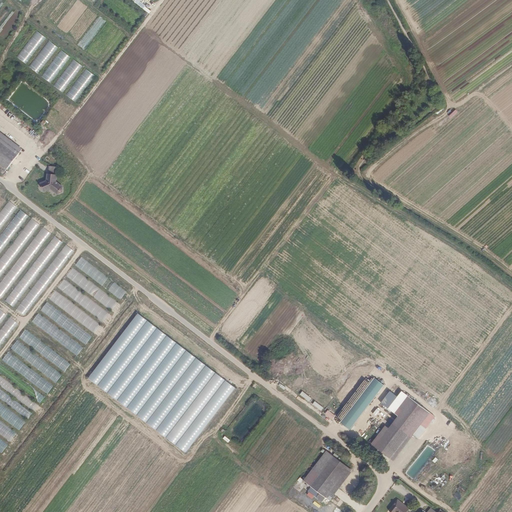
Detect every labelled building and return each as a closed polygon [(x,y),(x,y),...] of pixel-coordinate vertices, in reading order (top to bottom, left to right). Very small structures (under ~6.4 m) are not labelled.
[(133,0),(150,12),(152,10),(140,2),(141,0),(133,0)] [(36,30),(17,57),(28,64),(46,37),(36,30)] [(30,67),(40,74),(57,46),(47,40),(30,67)] [(41,75),(51,83),(71,57),(62,50),(41,75)] [(64,92),(83,65),(74,59),(54,85),(64,92)] [(85,68),(66,95),(76,102),(95,75),(85,68)] [(452,118),(459,112),(457,109),(449,116),(452,118)] [(45,119),(42,123),(49,129),(52,125),(45,119)] [(23,148),(0,131),(0,137),(20,152),(23,148)] [(0,137),(0,163),(7,169),(20,152),(0,137)] [(58,167),(50,166),(47,180),(41,184),(45,191),(51,189),(58,194),(62,191),(63,187),(57,182),(58,167)] [(0,228),(16,206),(7,199),(0,209),(0,228)] [(19,208),(0,235),(0,254),(28,214),(19,208)] [(21,252),(40,224),(30,217),(0,260),(0,277),(4,271),(8,273),(22,253),(21,252)] [(0,296),(3,299),(50,232),(42,226),(0,284),(0,296)] [(53,235),(6,301),(15,308),(62,241),(53,235)] [(17,309),(26,316),(74,250),(65,244),(17,309)] [(82,258),(76,266),(104,287),(107,282),(110,284),(112,280),(82,258)] [(67,278),(113,310),(119,301),(72,270),(67,278)] [(64,281),(59,288),(90,310),(91,309),(93,310),(95,308),(101,312),(97,318),(104,322),(110,313),(64,281)] [(122,299),(127,291),(114,284),(109,291),(122,299)] [(56,291),(50,299),(95,334),(101,326),(56,291)] [(87,344),(93,336),(47,303),(41,311),(87,344)] [(78,356),(84,347),(39,314),(32,322),(78,356)] [(9,316),(0,328),(0,346),(17,322),(9,316)] [(26,330),(20,338),(66,371),(72,363),(26,330)] [(57,383),(63,375),(17,341),(11,349),(57,383)] [(186,349),(139,417),(159,431),(206,363),(186,349)] [(2,361),(48,394),(55,385),(9,352),(2,361)] [(46,396),(0,364),(0,373),(41,403),(46,396)] [(370,373),(349,404),(352,406),(340,422),(352,431),(385,384),(370,373)] [(0,375),(0,385),(35,411),(40,405),(0,375)] [(0,388),(0,398),(29,419),(33,413),(0,388)] [(310,401),(312,398),(303,391),(301,394),(310,401)] [(412,399),(407,404),(421,415),(411,428),(416,431),(429,413),(412,399)] [(316,401),(313,404),(322,411),(324,407),(316,401)] [(0,415),(21,430),(27,421),(0,402),(0,415)] [(408,434),(412,437),(416,431),(411,428),(421,415),(407,404),(375,447),(389,458),(408,434)] [(329,410),(326,414),(334,420),(337,415),(329,410)] [(260,453),(269,459),(295,422),(287,415),(260,453)] [(0,433),(11,442),(18,433),(0,420),(0,433)] [(299,422),(277,455),(285,461),(307,428),(299,422)] [(309,433),(292,458),(300,463),(317,438),(309,433)] [(393,461),(412,437),(408,434),(389,458),(393,461)] [(0,450),(3,452),(9,444),(0,437),(0,450)] [(348,467),(327,451),(304,480),(320,493),(316,498),(322,502),(348,467)] [(398,499),(389,511),(390,511),(417,511),(414,509),(412,511),(409,510),(410,508),(398,499)]
